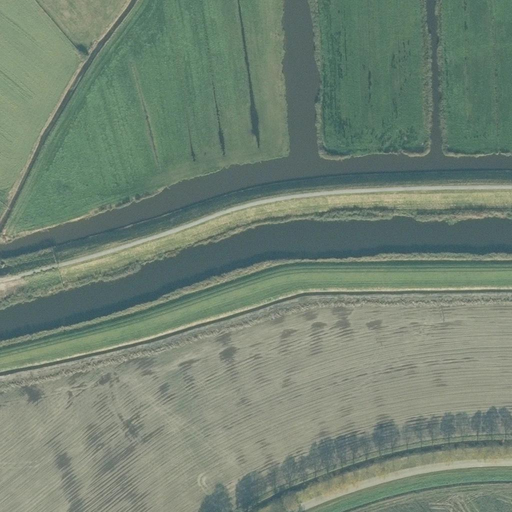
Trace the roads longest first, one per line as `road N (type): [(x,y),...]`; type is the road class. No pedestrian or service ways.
road 1 (track): [(511,267),(285,270),(0,352)]
road 2 (unclassified): [(291,511),(402,473),(511,462)]
